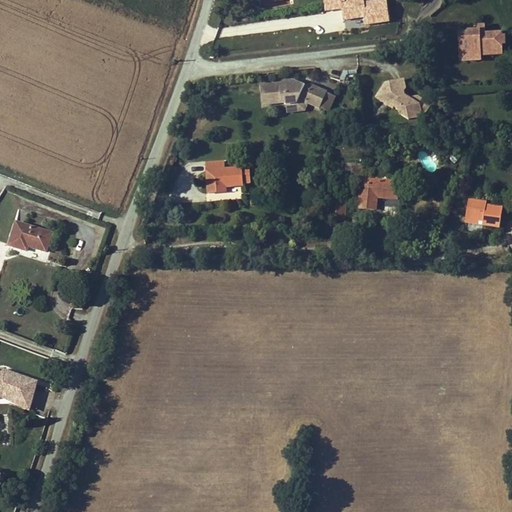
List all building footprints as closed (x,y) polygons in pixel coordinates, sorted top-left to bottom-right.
[(314,8),(312,0),(293,0),(294,10),(314,8)] [(342,8),(344,28),(390,22),(387,0),(363,3),(362,0),(349,0),(344,1),(343,0),(324,0),(326,10),(342,8)] [(502,45),(502,38),(502,34),(486,35),(480,35),(480,31),(479,31),(469,32),(469,34),(460,34),(461,53),(480,53),(480,56),(481,56),(502,55),(502,45)] [(481,60),(481,56),(480,56),(480,53),(461,53),(461,61),(481,60)] [(405,90),(403,80),(394,82),(396,90),(400,93),(404,92),(405,90)] [(283,103),(287,105),(297,104),(300,97),(306,99),(307,103),(308,103),(308,104),(314,106),(319,109),(320,107),(327,92),(311,86),(309,89),(293,82),(283,82),(283,84),(262,86),(264,105),(283,103)] [(420,106),(422,103),(423,100),(418,97),(409,99),(405,97),(404,92),(400,93),(396,90),(394,82),(386,84),(377,98),(394,109),(394,108),(399,111),(400,114),(409,120),(419,118),(422,114),(420,106)] [(329,111),(335,97),(327,92),(320,107),(329,111)] [(308,104),(308,103),(307,103),(306,99),(300,97),(297,104),(287,105),(288,112),(305,110),(308,104)] [(429,108),(422,103),(420,106),(422,114),(419,118),(424,116),(429,108)] [(455,156),(444,145),(439,151),(450,161),(455,156)] [(462,163),(456,157),(451,162),(457,169),(462,163)] [(243,186),(242,169),(225,170),(224,162),(207,163),(209,194),(225,192),(225,187),(243,186)] [(364,181),(365,166),(339,162),(337,178),(364,181)] [(398,202),(400,185),(364,181),(360,210),(376,212),(378,199),(398,202)] [(344,222),(347,195),(331,194),(328,220),(344,222)] [(501,228),(504,209),(487,206),(487,203),(469,201),(467,218),(484,221),(483,225),(501,228)] [(50,234),(15,223),(8,246),(25,251),(27,244),(31,245),(30,248),(44,252),(50,234)] [(27,404),(34,383),(6,373),(3,377),(0,377),(0,397),(8,400),(9,398),(27,404)] [(27,404),(9,398),(8,400),(7,404),(25,410),(27,404)]
